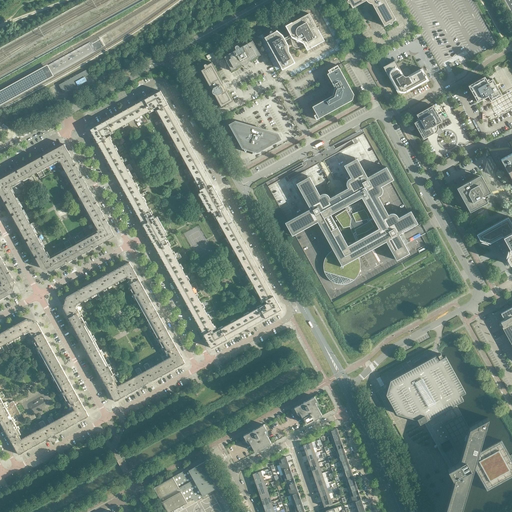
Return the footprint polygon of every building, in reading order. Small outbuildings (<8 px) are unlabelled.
[(370,3),(370,4),(371,4),(372,4),(384,26),(389,23),(390,24),(391,24),(392,24),(392,23),(392,22),(396,20),(384,0),(347,0),(348,0),(348,1),(347,1),(347,2),(348,3),(349,3),(352,8),(366,0),(367,1),(367,2),(369,3),(370,3)] [(282,70),(288,66),(291,65),(295,63),(294,60),(289,52),(288,45),(289,45),(290,45),(291,45),(293,45),(293,44),(294,46),(298,44),(296,42),(297,42),(298,41),(298,40),(303,42),(306,43),(308,47),(317,42),(319,41),(322,40),(316,30),(318,29),(318,27),(317,27),(309,13),(287,25),(289,32),(290,33),(283,36),(283,35),(277,31),(271,34),(265,37),(282,70)] [(239,46),(238,45),(237,45),(236,45),(235,46),(235,47),(235,48),(236,49),(223,56),(231,71),(243,65),(244,65),(245,65),(246,65),(247,64),(248,64),(248,63),(249,62),(261,55),(252,40),(239,47),(239,46)] [(319,41),(317,42),(330,69),(332,68),(319,41)] [(383,67),(385,70),(400,96),(429,80),(422,68),(409,76),(403,74),(395,60),(383,67)] [(224,83),(223,83),(212,62),(210,63),(207,65),(206,64),(205,64),(204,65),(204,66),(205,68),(201,70),(212,90),(213,90),(212,91),(212,92),(213,93),(213,94),(214,94),(215,95),(221,107),(233,101),(227,89),(227,88),(227,87),(226,86),(226,85),(225,85),(225,84),(224,84),(224,83)] [(314,115),(317,120),(356,98),(338,65),(332,68),(330,69),(328,70),(329,73),(327,74),(335,88),(335,89),(333,95),(312,107),(316,114),(314,115)] [(78,86),(87,81),(85,77),(89,75),(86,70),(59,85),(64,94),(68,91),(66,87),(67,86),(70,90),(78,86)] [(495,99),(496,98),(502,95),(492,79),(489,80),(489,79),(488,79),(487,79),(486,80),(484,76),(468,86),(477,102),(482,100),(483,101),(484,101),(485,102),(486,102),(487,103),(488,103),(489,103),(490,103),(491,102),(492,101),(493,100),(494,100),(495,99)] [(168,104),(160,91),(145,99),(151,110),(158,106),(159,109),(168,104)] [(151,110),(145,99),(133,106),(139,117),(151,110)] [(174,116),(168,104),(159,109),(157,110),(163,122),(174,116)] [(442,122),(434,107),(433,105),(416,114),(418,118),(417,118),(417,119),(416,119),(416,120),(417,120),(417,121),(414,123),(423,139),(429,136),(429,135),(431,128),(437,124),(442,122)] [(132,121),(139,117),(133,106),(125,110),(105,121),(111,132),(132,121)] [(180,127),(177,121),(174,116),(163,122),(169,133),(180,127)] [(111,132),(105,121),(90,129),(98,143),(106,138),(105,136),(111,132)] [(230,125),(231,125),(246,152),(247,148),(253,150),(252,154),(280,139),(277,134),(258,128),(258,127),(255,126),(255,127),(235,122),(230,125)] [(438,126),(437,124),(431,128),(429,135),(429,136),(431,135),(432,135),(433,134),(435,134),(435,133),(436,133),(436,132),(437,131),(437,130),(438,129),(438,128),(438,127),(438,126)] [(185,161),(196,155),(188,141),(180,127),(169,133),(173,140),(168,142),(171,148),(176,145),(177,147),(178,148),(173,151),(176,157),(181,154),(185,161)] [(115,148),(112,143),(109,137),(106,138),(98,143),(104,154),(115,148)] [(511,153),(501,159),(511,180),(511,138),(511,139),(511,141),(511,153)] [(71,156),(66,147),(64,144),(48,153),(54,163),(58,160),(59,162),(60,162),(71,156)] [(121,160),(119,155),(115,148),(104,154),(110,166),(121,160)] [(54,163),(48,153),(36,159),(42,170),(54,163)] [(202,167),(196,155),(185,161),(188,168),(184,170),(187,176),(191,173),(202,167)] [(78,169),(71,156),(60,162),(67,174),(78,169)] [(323,264),(323,266),(323,268),(324,269),(324,271),(324,272),(325,274),(326,275),(327,277),(328,278),(329,279),(330,280),(331,281),(333,282),(334,283),(336,283),(337,284),(339,284),(340,284),(342,284),(344,284),(345,284),(347,284),(348,283),(350,283),(351,282),(353,281),(354,280),(355,279),(356,278),(357,276),(358,275),(359,274),(359,272),(360,271),(360,269),(360,268),(360,266),(360,265),(360,263),(360,262),(359,260),(359,259),(358,257),(386,242),(396,260),(410,253),(400,236),(399,235),(399,234),(400,234),(418,224),(411,211),(398,218),(398,216),(397,215),(395,214),(393,213),(391,213),(390,214),(388,215),(378,197),(380,196),(381,195),(382,193),(383,191),(383,190),(382,188),(381,187),(394,180),(386,167),(369,176),(368,177),(367,177),(367,176),(357,158),(344,165),(351,178),(349,178),(348,180),(347,181),(346,183),(346,185),(347,187),(348,188),(344,190),(343,192),(342,193),(341,194),(339,193),(338,195),(336,196),(334,196),(330,198),(329,196),(328,195),(326,194),(325,193),(323,193),(321,194),(320,195),(309,176),(296,183),(309,207),(310,208),(310,209),(309,209),(285,223),(292,236),(317,222),(333,250),(331,251),(330,252),(329,253),(328,254),(327,255),(326,257),(325,258),(325,260),(324,261),(324,263),(323,264)] [(45,176),(42,170),(36,159),(30,163),(22,167),(28,177),(31,183),(36,181),(32,175),(35,173),(37,172),(40,178),(45,176)] [(138,178),(135,172),(130,175),(129,174),(128,172),(133,169),(130,164),(125,166),(121,160),(110,166),(117,179),(126,193),(137,187),(133,181),(138,178)] [(28,177),(22,167),(10,174),(16,184),(28,177)] [(209,179),(202,167),(191,173),(198,185),(209,179)] [(85,182),(78,169),(67,174),(75,187),(85,182)] [(11,187),(16,184),(10,174),(0,179),(0,193),(1,195),(11,189),(12,188),(11,187)] [(475,209),(485,204),(487,202),(485,198),(485,195),(487,195),(490,193),(483,179),(482,178),(480,177),(479,177),(478,177),(477,177),(476,177),(463,185),(464,188),(463,189),(462,191),(463,193),(460,194),(467,208),(468,209),(470,210),(471,210),(472,210),(473,210),(475,209)] [(226,210),(209,179),(198,185),(200,189),(199,190),(201,192),(198,194),(208,212),(211,211),(212,213),(213,212),(215,216),(226,210)] [(89,189),(86,184),(85,182),(75,187),(69,191),(71,196),(77,192),(79,195),(80,197),(74,200),(76,205),(82,201),(93,196),(89,189)] [(148,197),(147,195),(145,191),(140,194),(137,187),(126,193),(132,206),(144,200),(148,197)] [(18,202),(15,196),(11,189),(1,195),(8,207),(18,202)] [(485,204),(496,223),(501,221),(487,195),(485,195),(485,198),(487,202),(485,204)] [(101,210),(93,196),(82,201),(90,216),(101,210)] [(150,212),(147,206),(144,200),(132,206),(139,218),(150,212)] [(25,215),(23,210),(18,202),(8,207),(15,220),(25,215)] [(108,224),(101,210),(90,216),(95,225),(94,225),(97,231),(108,224)] [(233,222),(226,210),(215,216),(222,228),(233,222)] [(29,222),(28,220),(34,216),(31,211),(25,215),(15,220),(19,227),(23,234),(33,229),(39,225),(36,221),(30,224),(29,222)] [(167,235),(162,226),(157,216),(155,218),(154,215),(152,216),(150,212),(139,218),(156,249),(167,242),(165,239),(166,238),(165,236),(167,235)] [(505,257),(506,257),(507,257),(506,259),(510,265),(511,264),(511,224),(508,217),(501,221),(496,223),(476,234),(480,241),(482,241),(481,242),(488,245),(488,244),(487,244),(488,243),(489,244),(492,242),(500,255),(505,257)] [(233,222),(222,228),(217,230),(220,236),(225,233),(228,240),(239,234),(233,222)] [(115,236),(113,233),(108,224),(97,231),(92,233),(99,245),(105,241),(115,236)] [(41,243),(37,236),(33,229),(23,234),(31,249),(41,243)] [(99,245),(92,233),(80,240),(87,251),(99,245)] [(246,246),(239,234),(228,240),(235,252),(246,246)] [(87,251),(80,240),(78,235),(73,238),(76,242),(75,242),(76,244),(74,245),(72,246),(71,245),(69,240),(64,243),(66,247),(73,259),(80,255),(87,251)] [(174,254),(171,250),(167,242),(156,249),(163,260),(174,254)] [(50,257),(47,251),(46,252),(41,243),(31,249),(38,263),(50,257)] [(261,273),(253,259),(246,246),(235,252),(238,258),(234,261),(237,266),(241,264),(242,265),(243,267),(238,270),(242,275),(246,273),(250,279),(261,273)] [(73,259),(66,247),(55,254),(61,266),(73,259)] [(180,266),(178,262),(177,260),(182,257),(178,252),(174,254),(163,260),(169,272),(180,266)] [(55,254),(50,257),(38,263),(41,268),(42,268),(51,271),(61,266),(55,254)] [(135,272),(129,262),(118,268),(123,279),(127,277),(135,272)] [(12,277),(4,263),(0,265),(0,282),(1,284),(12,277)] [(187,278),(184,273),(180,266),(169,272),(176,284),(187,278)] [(123,279),(118,268),(106,275),(111,285),(123,279)] [(142,284),(137,277),(136,277),(135,276),(137,275),(135,272),(127,277),(129,281),(127,282),(131,290),(142,284)] [(267,284),(261,273),(250,279),(256,290),(267,284)] [(106,288),(111,286),(111,285),(106,275),(94,281),(81,289),(87,299),(94,295),(97,300),(100,298),(101,297),(98,293),(99,292),(102,290),(104,295),(106,295),(109,293),(106,288)] [(12,292),(15,283),(12,277),(1,284),(0,284),(0,293),(2,298),(13,292),(12,292)] [(203,296),(200,291),(195,293),(195,292),(194,290),(198,288),(195,282),(190,285),(187,278),(176,284),(184,298),(191,311),(202,305),(198,299),(203,296)] [(149,298),(142,284),(131,290),(136,299),(134,300),(137,305),(139,304),(149,298)] [(274,296),(267,284),(256,290),(263,302),(265,301),(274,296)] [(87,299),(81,289),(66,297),(65,302),(76,305),(77,304),(79,302),(79,303),(87,299)] [(281,309),(274,296),(265,301),(267,303),(260,307),(266,318),(281,309)] [(165,326),(158,315),(149,298),(139,304),(144,313),(142,314),(144,319),(145,319),(147,318),(148,321),(149,322),(148,323),(147,325),(150,329),(152,328),(155,332),(165,326)] [(82,317),(78,309),(77,310),(76,307),(76,305),(65,302),(63,307),(72,323),(82,317)] [(208,317),(206,313),(202,305),(191,311),(197,323),(208,317)] [(266,318),(260,307),(247,314),(254,325),(266,318)] [(502,328),(511,344),(511,342),(511,307),(501,314),(500,314),(501,315),(504,320),(500,323),(499,323),(498,326),(501,326),(502,326),(503,327),(502,327),(502,328)] [(246,329),(254,325),(247,314),(240,318),(220,329),(226,340),(246,329)] [(92,330),(89,325),(87,326),(82,317),(72,323),(79,337),(90,331),(92,330)] [(215,329),(212,324),(208,317),(197,323),(204,335),(212,330),(215,329)] [(28,332),(32,321),(26,319),(12,327),(17,337),(24,333),(26,331),(28,332)] [(45,337),(37,322),(32,321),(28,332),(30,332),(31,335),(35,343),(45,337)] [(173,340),(165,326),(155,332),(152,334),(155,339),(157,337),(162,346),(173,340)] [(10,341),(17,337),(12,327),(0,333),(0,352),(0,353),(4,352),(4,350),(2,346),(4,345),(6,344),(8,348),(10,348),(13,346),(10,341)] [(226,340),(220,329),(213,333),(212,330),(204,335),(211,348),(226,340)] [(99,348),(98,346),(99,345),(100,343),(97,339),(95,340),(90,331),(79,337),(89,354),(95,365),(105,359),(103,355),(105,354),(103,349),(102,349),(100,350),(99,348)] [(53,351),(45,337),(35,343),(40,352),(37,353),(40,358),(43,357),(53,351)] [(176,349),(177,348),(173,340),(162,346),(167,354),(169,353),(171,357),(179,352),(178,350),(177,350),(176,349)] [(63,368),(61,366),(53,351),(43,357),(48,366),(45,368),(48,372),(49,372),(51,371),(52,374),(53,376),(51,377),(51,378),(53,382),(56,381),(58,385),(69,380),(63,368)] [(179,352),(171,357),(167,359),(173,369),(185,363),(179,352)] [(437,355),(391,380),(386,394),(397,414),(417,419),(418,419),(421,424),(424,422),(450,468),(448,469),(453,478),(455,477),(444,511),(461,511),(474,466),(487,490),(511,476),(511,458),(511,457),(511,456),(510,455),(502,440),(478,453),(489,417),(470,427),(462,414),(457,404),(464,400),(461,395),(466,392),(446,356),(443,357),(442,358),(441,357),(443,356),(441,353),(438,355),(440,358),(441,359),(439,360),(437,355)] [(113,373),(108,365),(111,363),(108,358),(105,359),(95,365),(103,379),(113,373)] [(173,369),(167,359),(155,365),(161,376),(173,369)] [(161,376),(155,365),(150,368),(147,362),(147,363),(144,364),(144,366),(146,370),(144,372),(142,373),(140,368),(138,367),(135,369),(138,375),(133,378),(139,388),(147,384),(146,384),(150,382),(153,380),(161,376)] [(115,382),(117,381),(113,373),(103,379),(107,387),(108,386),(109,388),(108,388),(109,391),(117,386),(115,382)] [(139,388),(133,378),(121,384),(127,395),(139,388)] [(77,394),(69,380),(58,385),(56,387),(59,392),(61,390),(66,400),(77,394)] [(121,384),(117,386),(109,391),(115,401),(127,395),(121,384)] [(22,415),(14,400),(9,403),(8,401),(7,401),(4,403),(2,401),(1,399),(4,397),(5,396),(2,391),(0,392),(0,420),(7,433),(17,427),(14,422),(18,420),(18,419),(17,418),(22,415)] [(80,403),(80,402),(81,401),(77,394),(66,400),(70,407),(72,406),(75,410),(83,405),(81,403),(80,403)] [(322,415),(317,407),(319,406),(318,401),(317,401),(314,396),(294,407),(297,412),(296,413),(300,416),(301,416),(306,424),(307,424),(312,421),(312,422),(315,421),(314,421),(315,421),(317,419),(322,416),(321,416),(322,415)] [(89,416),(83,405),(75,410),(70,412),(76,423),(89,416)] [(76,423),(70,412),(58,419),(64,429),(76,423)] [(64,429),(58,419),(54,421),(51,416),(48,418),(47,419),(50,423),(47,425),(46,426),(43,421),(42,421),(39,423),(42,428),(37,430),(43,441),(50,437),(53,435),(57,433),(64,429)] [(271,443),(267,435),(268,434),(267,429),(266,429),(264,424),(243,435),(246,440),(246,441),(249,444),(251,444),(255,452),(256,452),(261,449),(262,450),(264,449),(265,449),(266,447),(271,444),(271,443)] [(21,439),(19,435),(20,435),(21,434),(17,427),(7,433),(11,440),(12,439),(13,441),(11,441),(13,444),(21,439)] [(339,433),(337,428),(328,431),(330,436),(339,433)] [(43,441),(37,430),(25,437),(31,448),(43,441)] [(25,437),(21,439),(13,444),(19,454),(31,448),(25,437)] [(313,447),(311,442),(303,445),(305,450),(313,447)] [(288,462),(286,457),(278,459),(280,465),(288,462)] [(206,494),(222,485),(208,460),(189,470),(188,469),(154,487),(160,498),(162,502),(167,511),(169,511),(187,502),(189,505),(206,495),(206,494)] [(263,476),(261,471),(253,474),(254,479),(263,476)] [(293,477),(291,472),(283,475),(280,476),(282,481),(285,480),(293,477)] [(332,504),(331,499),(322,501),(324,507),(332,504)]
